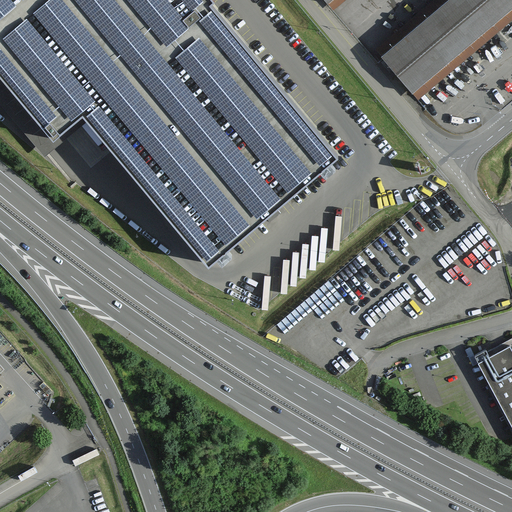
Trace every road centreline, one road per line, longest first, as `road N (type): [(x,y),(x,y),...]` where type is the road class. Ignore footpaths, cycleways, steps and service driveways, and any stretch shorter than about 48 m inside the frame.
road 1 (motorway): [(511,509),(236,356),(0,182)]
road 2 (motorway): [(0,217),(157,341),(443,511)]
road 3 (motorway): [(0,246),(90,355),(156,511)]
road 4 (residential): [(511,318),(402,348),(379,364)]
